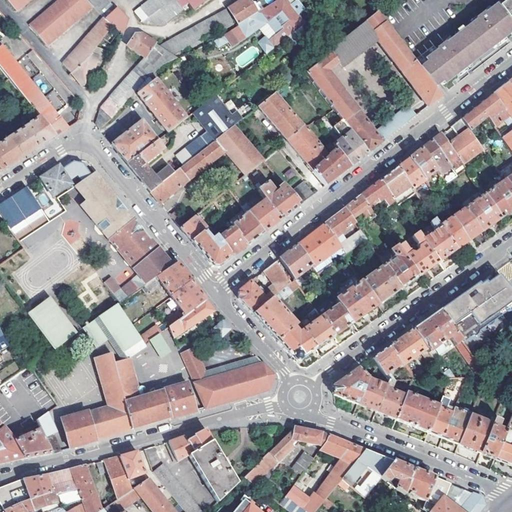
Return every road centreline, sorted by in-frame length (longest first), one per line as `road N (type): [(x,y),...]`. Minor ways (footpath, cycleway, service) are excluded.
road 1 (residential): [(511,60),(214,292)]
road 2 (residential): [(0,477),(299,397)]
road 3 (residential): [(0,190),(72,143),(90,143),(214,292)]
road 4 (residential): [(299,397),(511,243)]
road 5 (residential): [(299,397),(330,422),(511,495)]
road 6 (residential): [(214,292),(299,397)]
road 7 (unknown): [(91,100),(23,26),(45,0)]
